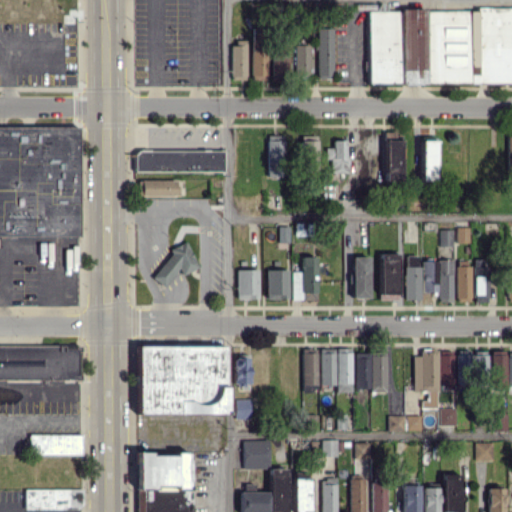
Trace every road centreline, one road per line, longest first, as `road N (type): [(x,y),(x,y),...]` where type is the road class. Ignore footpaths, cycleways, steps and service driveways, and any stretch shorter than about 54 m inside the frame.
road 1 (secondary): [(105,0),(108,511)]
road 2 (residential): [(511,323),(0,322)]
road 3 (residential): [(0,105),(511,105)]
